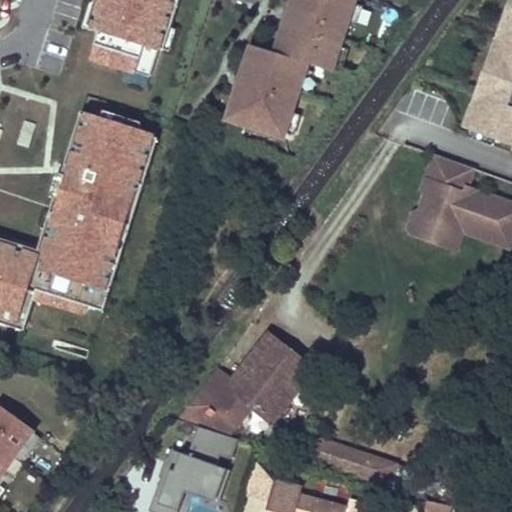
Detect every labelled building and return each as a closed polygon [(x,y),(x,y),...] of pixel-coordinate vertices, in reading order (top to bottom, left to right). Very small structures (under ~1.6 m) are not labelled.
[(89,0),(88,3),(87,6),(94,8),(88,26),(89,27),(95,28),(86,57),(121,69),(145,76),(154,48),(156,48),(163,27),(166,28),(174,0),(89,0)] [(289,0),(286,11),(315,21),(311,33),(282,23),(271,54),(248,46),(237,76),(267,86),(263,98),(233,88),(223,120),(279,139),(290,107),(285,105),(289,93),(294,95),(304,64),(328,72),(338,42),(333,40),(337,28),(342,30),(352,0),(289,0)] [(511,0),(497,40),(505,43),(495,70),(487,67),(464,128),(511,145),(511,0)] [(88,30),(89,27),(88,26),(94,8),(87,6),(88,3),(85,2),(77,27),(88,30)] [(171,29),(166,27),(166,28),(163,27),(156,48),(164,51),(171,29)] [(495,70),(505,43),(497,40),(487,67),(495,70)] [(85,116),(86,116),(87,113),(79,110),(78,114),(76,113),(69,134),(79,137),(85,116)] [(98,110),(95,119),(133,131),(136,122),(98,110)] [(62,307),(66,294),(82,299),(81,304),(99,310),(122,239),(112,236),(122,205),(131,208),(147,158),(138,155),(144,134),(143,134),(133,131),(95,119),(86,116),(85,116),(79,137),(69,134),(60,163),(64,165),(49,213),(50,214),(46,229),(39,227),(39,228),(32,249),(28,247),(27,247),(25,253),(0,245),(0,323),(4,324),(7,315),(23,320),(29,299),(32,289),(45,293),(42,301),(43,301),(62,307)] [(138,155),(147,158),(153,137),(151,137),(152,133),(144,131),(143,134),(144,134),(138,155)] [(50,214),(49,213),(64,165),(60,163),(57,173),(52,171),(44,195),(49,196),(45,211),(41,210),(36,227),(39,228),(39,227),(46,229),(50,214)] [(511,211),(471,197),(477,178),(438,165),(429,190),(439,193),(436,203),(431,201),(424,221),(418,224),(413,238),(416,244),(442,253),(449,234),(470,242),(511,256),(511,211)] [(436,203),(439,193),(429,190),(426,199),(431,201),(436,203)] [(122,239),(131,208),(122,205),(112,236),(122,239)] [(463,261),(470,242),(449,234),(442,253),(463,261)] [(28,247),(28,245),(0,235),(0,245),(25,253),(27,247),(28,247)] [(45,293),(32,289),(29,299),(42,304),(43,301),(42,301),(45,293)] [(79,312),(81,304),(82,299),(66,294),(62,307),(79,312)] [(19,329),(23,320),(7,315),(4,324),(19,329)] [(302,375),(255,342),(219,392),(265,425),(279,406),(273,401),(278,395),(284,399),(302,375)] [(0,448),(11,457),(30,430),(0,409),(0,448)] [(189,454),(174,448),(151,510),(155,511),(176,511),(184,490),(214,500),(235,442),(198,429),(189,454)] [(399,494),(408,471),(320,436),(311,460),(399,494)] [(0,487),(0,471),(11,457),(0,448),(0,490),(1,488),(0,487)] [(345,511),(346,510),(299,497),(301,490),(273,482),(264,511),(345,511)]
